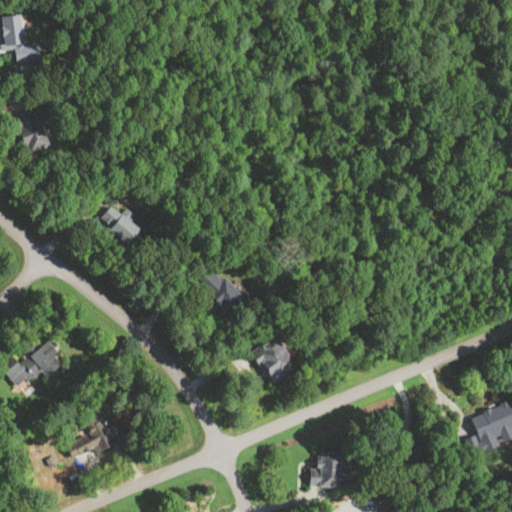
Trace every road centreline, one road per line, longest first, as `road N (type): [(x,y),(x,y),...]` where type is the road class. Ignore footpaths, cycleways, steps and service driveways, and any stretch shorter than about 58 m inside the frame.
road 1 (residential): [(67,511),(511,326)]
road 2 (residential): [(247,511),(200,409),(152,344),(0,216)]
